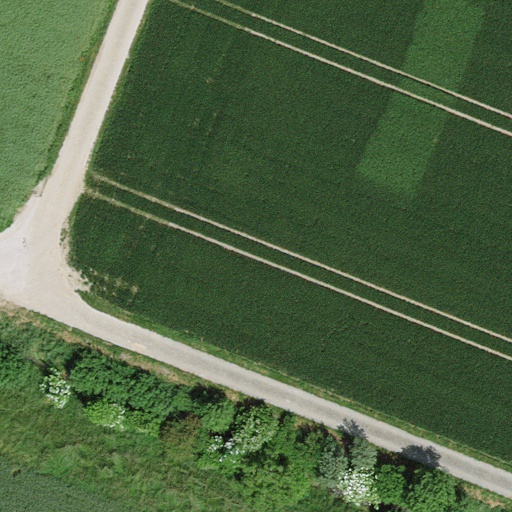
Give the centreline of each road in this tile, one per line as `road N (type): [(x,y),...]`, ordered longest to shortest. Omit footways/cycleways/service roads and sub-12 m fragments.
road 1 (track): [(0,279),(511,483)]
road 2 (track): [(24,289),(137,0)]
